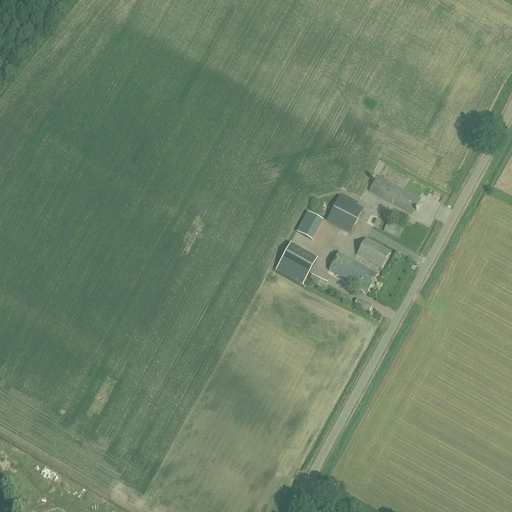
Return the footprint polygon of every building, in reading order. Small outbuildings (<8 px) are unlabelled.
[(412,215),(420,199),(378,176),(369,192),(412,215)] [(350,234),(363,209),(339,196),(326,221),(350,234)] [(307,213),(297,232),(312,241),(323,221),(307,213)] [(399,238),(403,229),(387,223),(383,232),(399,238)] [(381,268),(390,252),(364,238),(356,255),(381,268)] [(304,288),(319,263),(289,246),(275,272),(296,284),(304,288)] [(368,292),(377,275),(339,254),(329,271),(368,292)] [(324,290),(327,283),(312,275),(308,282),(324,290)] [(370,312),(372,306),(357,299),(354,306),(370,312)]
